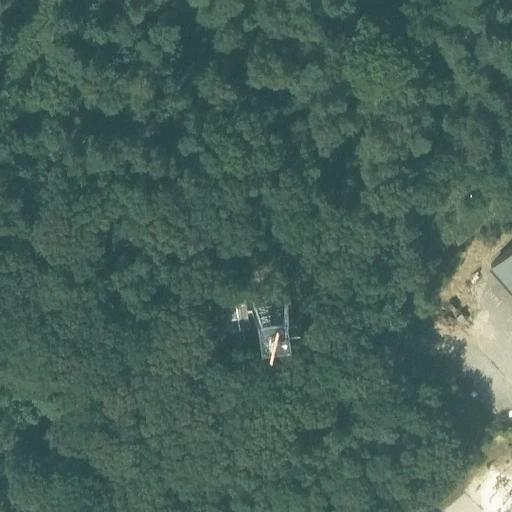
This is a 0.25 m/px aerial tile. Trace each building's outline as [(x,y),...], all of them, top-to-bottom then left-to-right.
[(511,244),(487,266),(511,294),(511,244)] [(254,294),(258,320),(285,316),(281,290),(254,294)] [(227,292),(229,329),(249,329),(248,291),(227,292)] [(202,295),(203,331),(213,331),(212,295),(202,295)] [(192,349),(209,349),(209,339),(192,339),(192,349)]
